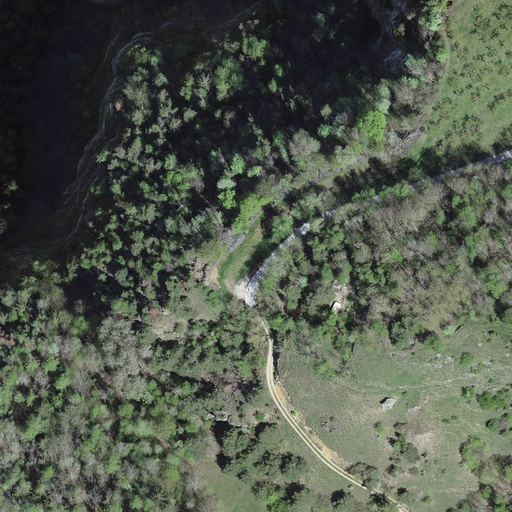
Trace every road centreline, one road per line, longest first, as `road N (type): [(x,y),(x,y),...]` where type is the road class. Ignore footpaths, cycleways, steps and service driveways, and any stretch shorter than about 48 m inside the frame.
road 1 (unclassified): [(511,157),(315,231),(251,290)]
road 2 (track): [(410,511),(330,462),(296,425),(275,391),(270,334),(251,290)]
